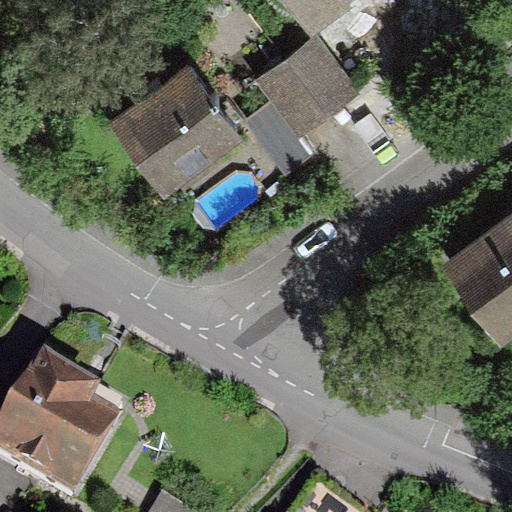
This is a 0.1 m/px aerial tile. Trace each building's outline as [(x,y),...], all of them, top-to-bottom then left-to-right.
[(285,0),(308,31),(352,0),(285,0)] [(313,41),(258,80),(297,134),(351,95),(313,41)] [(182,50),(95,111),(160,203),(247,142),(182,50)] [(511,220),(441,273),(497,349),(511,337),(511,220)] [(122,406),(42,367),(0,451),(0,460),(76,498),(122,406)] [(277,511),(396,511),(404,500),(315,448),(277,511)]
